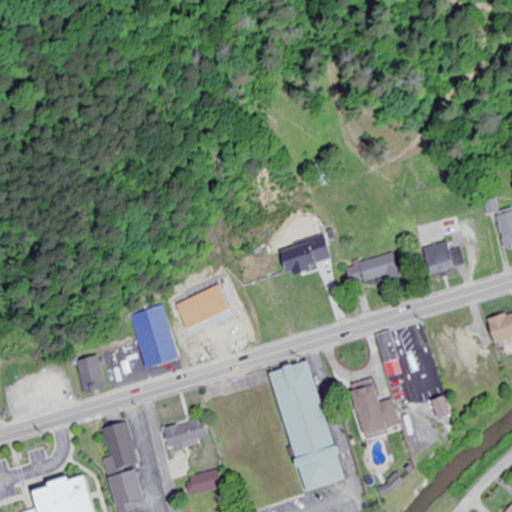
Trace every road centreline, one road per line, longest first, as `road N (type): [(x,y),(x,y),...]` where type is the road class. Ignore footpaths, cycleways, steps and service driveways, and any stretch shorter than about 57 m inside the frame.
road 1 (secondary): [(511,279),(0,437)]
road 2 (residential): [(147,392),(175,511)]
